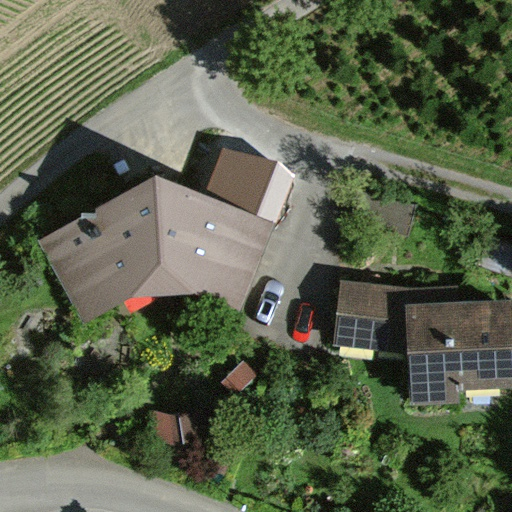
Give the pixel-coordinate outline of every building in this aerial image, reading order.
[(158,190),(42,247),(86,331),(135,305),(193,303),(240,320),(272,231),(158,190)] [(417,208),(361,195),(353,225),(409,238),(417,208)] [(511,247),(488,239),(476,270),(511,283),(511,247)] [(406,311),(405,289),(345,285),(336,346),(406,357),(408,413),(462,411),(461,395),(511,393),(511,308),(511,307),(406,311)] [(134,330),(84,349),(95,379),(145,361),(134,330)]
